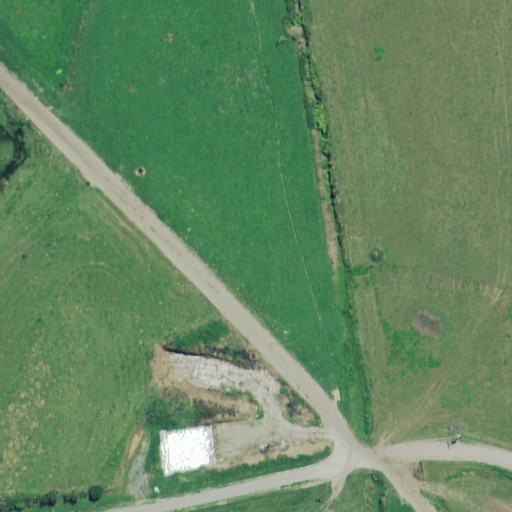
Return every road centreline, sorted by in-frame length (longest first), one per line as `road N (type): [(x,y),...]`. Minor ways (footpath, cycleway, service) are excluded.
road 1 (track): [(358,461),(323,404),(0,71)]
road 2 (unclassified): [(119,511),(421,448),(511,460)]
